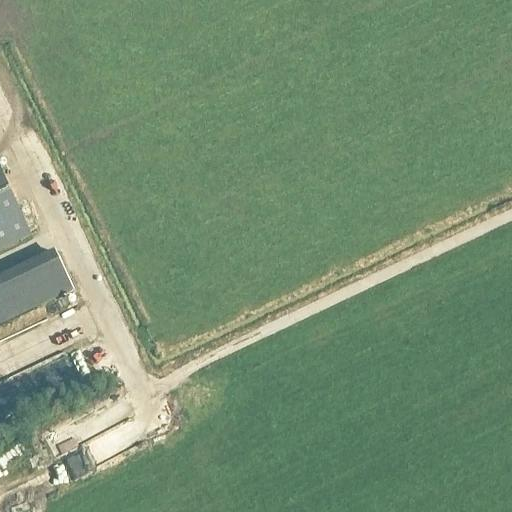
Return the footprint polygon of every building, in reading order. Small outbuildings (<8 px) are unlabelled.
[(0,248),(29,234),(0,173),(0,248)] [(0,278),(0,323),(72,288),(55,252),(0,278)] [(63,446),(83,435),(73,417),(54,428),(63,446)] [(3,440),(18,472),(40,462),(25,430),(3,440)] [(73,448),(81,465),(106,452),(98,436),(73,448)]
